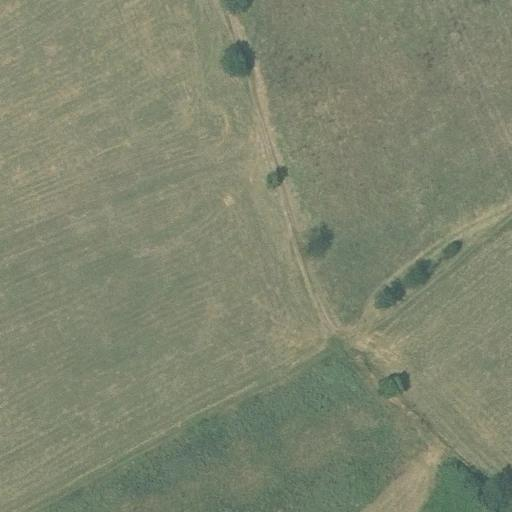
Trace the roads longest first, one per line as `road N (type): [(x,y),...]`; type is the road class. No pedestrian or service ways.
road 1 (track): [(341,337),(224,0)]
road 2 (track): [(511,207),(341,337)]
